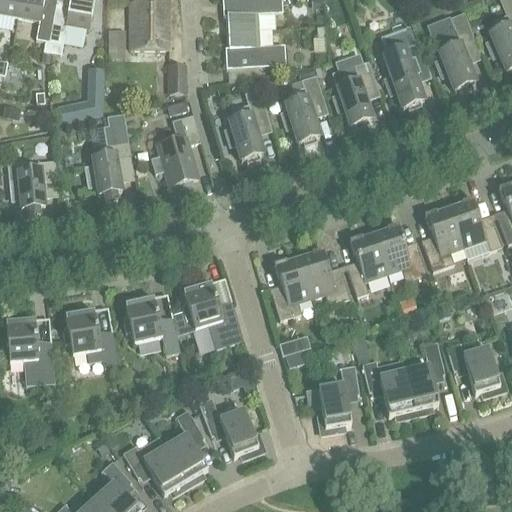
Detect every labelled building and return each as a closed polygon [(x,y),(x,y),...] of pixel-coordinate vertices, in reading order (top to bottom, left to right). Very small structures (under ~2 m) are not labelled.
[(0,0),(0,18),(17,21),(20,0),(0,0)] [(20,0),(17,21),(39,25),(35,44),(45,46),(43,55),(47,56),(57,0),(20,0)] [(57,0),(47,56),(60,59),(66,30),(88,34),(94,0),(57,0)] [(227,36),(259,34),(258,18),(282,17),(281,0),(221,0),(223,20),(226,20),(227,36)] [(488,38),(491,45),(486,48),(492,63),(498,60),(505,76),(509,74),(511,79),(511,78),(511,0),(496,0),(505,20),(495,24),(499,33),(488,38)] [(129,6),(130,54),(169,54),(168,6),(129,6)] [(482,63),(467,26),(463,16),(449,21),(449,20),(426,29),(431,42),(432,42),(441,64),(435,67),(441,82),(447,80),(453,96),(458,94),(459,98),(472,93),(471,89),(475,87),(468,68),(482,63)] [(418,47),(415,48),(409,30),(380,40),(392,72),(387,74),(390,82),(384,84),(390,99),(395,97),(401,114),(406,112),(408,116),(421,112),(419,107),(424,105),(417,87),(431,82),(418,47)] [(324,31),(316,31),(316,42),(325,42),(324,31)] [(260,50),(259,34),(227,36),(228,52),(224,52),(226,73),(285,70),(284,49),(260,50)] [(368,66),(363,68),(359,57),(333,65),(336,75),(330,77),(338,100),(333,102),(338,117),(343,115),(349,131),(354,130),(355,134),(369,130),(367,125),(372,124),(366,105),(379,100),(368,66)] [(184,70),(168,70),(168,98),(184,98),(184,70)] [(88,73),(86,106),(56,112),(60,130),(102,121),(104,74),(88,73)] [(284,109),(286,117),(281,118),(286,134),(291,132),(297,149),(302,147),(303,152),(316,147),(315,143),(320,141),(314,123),(328,118),(315,80),(300,85),(303,92),(292,95),(296,105),(284,109)] [(228,125),(230,134),(225,135),(229,151),(235,149),(240,166),(245,164),(246,169),(259,165),(258,160),(263,159),(258,140),(271,136),(259,93),(244,98),(247,109),(237,112),(240,122),(228,125)] [(44,108),(43,97),(35,97),(36,108),(44,108)] [(176,145),(156,150),(159,160),(150,163),(155,179),(164,176),(168,191),(198,183),(188,150),(200,147),(192,120),(171,126),(176,145)] [(121,196),(120,185),(133,182),(133,185),(134,184),(128,147),(100,152),(102,160),(91,162),(93,171),(85,173),(88,192),(96,190),(97,200),(103,199),(105,206),(117,204),(115,197),(121,196)] [(54,165),(30,167),(8,169),(12,205),(19,204),(20,214),(26,213),(27,220),(39,219),(38,212),(44,211),(43,200),(57,199),(57,201),(58,201),(54,165)] [(511,191),(510,193),(509,189),(498,193),(503,207),(504,207),(508,219),(497,223),(507,249),(511,247),(511,191)] [(449,215),(462,253),(485,244),(489,256),(501,252),(491,225),(480,229),(476,217),(477,217),(472,203),(461,207),(462,210),(449,215)] [(462,253),(449,215),(436,220),(435,216),(423,220),(429,234),(430,234),(434,246),(422,250),(432,276),(453,269),(449,257),(462,253)] [(374,241),(387,279),(400,274),(404,286),(425,278),(416,252),(405,256),(401,244),(402,243),(397,229),(386,233),(387,236),(374,241)] [(387,279),(374,241),(361,245),(360,242),(349,246),(353,260),(354,259),(359,271),(347,275),(356,302),(368,298),(364,286),(387,279)] [(299,265),(311,303),(324,299),(328,310),(349,304),(341,277),(329,280),(326,268),(327,268),(322,254),(311,257),(312,261),(299,265)] [(311,303),(299,265),(286,269),(285,265),(273,269),(277,283),(279,283),(282,295),(271,298),(279,325),(301,319),(297,307),(311,303)] [(215,354),(243,346),(231,308),(218,312),(210,288),(183,296),(186,307),(183,308),(182,311),(182,314),(185,327),(191,325),(194,335),(208,331),(215,354)] [(402,323),(418,318),(412,301),(396,306),(402,323)] [(122,326),(125,339),(131,338),(133,348),(161,342),(165,360),(180,357),(172,324),(158,328),(153,302),(124,308),(127,319),(124,321),(123,323),(122,326)] [(98,341),(93,315),(65,320),(67,331),(64,332),(62,335),(62,338),(64,351),(70,350),(72,360),(86,358),(88,368),(102,366),(103,374),(118,371),(112,338),(98,341)] [(36,350),(34,324),(5,327),(6,338),(4,339),(2,341),(1,344),(2,357),(8,357),(9,367),(23,366),(25,391),(54,388),(51,349),(36,350)] [(306,341),(278,349),(282,361),(309,353),(306,341)] [(404,377),(414,421),(432,416),(430,412),(438,410),(431,382),(444,379),(436,347),(421,351),(422,352),(423,352),(428,371),(404,377)] [(446,352),(453,376),(466,373),(474,400),(481,397),(483,402),(505,395),(500,378),(496,380),(487,354),(463,361),(459,349),(461,349),(460,348),(446,352)] [(396,425),(414,421),(404,377),(403,377),(400,364),(376,370),(376,367),(377,367),(376,365),(361,369),(368,398),(381,394),(388,422),(395,420),(396,425)] [(318,395),(307,397),(309,412),(320,410),(322,421),(317,422),(320,439),(344,435),(343,431),(350,429),(346,401),(359,399),(354,370),(338,373),(338,374),(340,374),(342,390),(318,394),(318,395)] [(198,408),(211,441),(223,436),(233,462),(240,460),(242,464),(264,456),(258,439),(253,441),(243,416),(220,425),(211,403),(198,408)] [(165,453),(187,492),(203,482),(201,478),(207,474),(193,450),(204,443),(187,415),(174,423),(174,424),(175,423),(186,441),(166,453),(165,453)] [(172,501),(187,492),(165,453),(166,453),(158,441),(136,454),(135,452),(136,451),(135,450),(122,458),(137,483),(148,476),(163,501),(169,497),(172,501)] [(95,505),(100,511),(135,511),(121,496),(131,488),(112,466),(100,476),(101,477),(102,476),(113,488),(95,505)]
